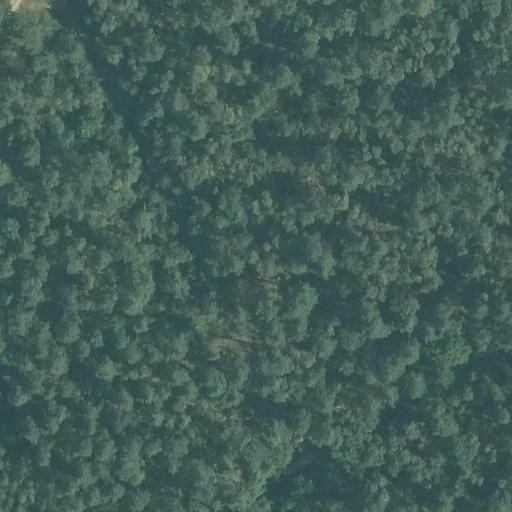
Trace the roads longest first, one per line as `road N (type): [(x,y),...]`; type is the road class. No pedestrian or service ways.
road 1 (track): [(308,458),(61,0)]
road 2 (track): [(511,336),(419,384),(308,458)]
